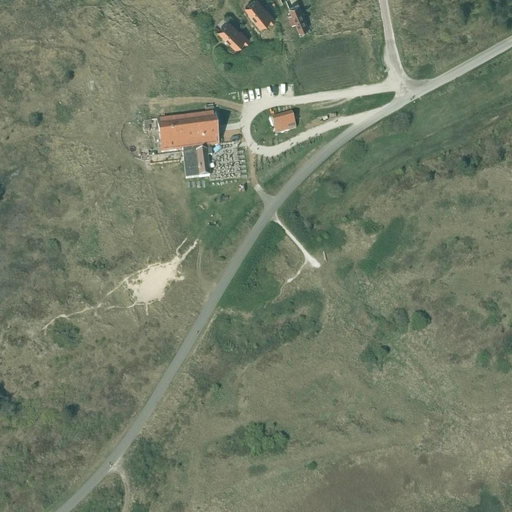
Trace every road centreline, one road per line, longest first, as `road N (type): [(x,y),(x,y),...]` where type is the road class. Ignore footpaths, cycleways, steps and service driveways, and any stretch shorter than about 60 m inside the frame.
road 1 (unclassified): [(62,511),(126,442),(273,206),(337,142),(411,96)]
road 2 (track): [(353,94),(256,110),(244,125),(255,149),(276,150),(376,115)]
